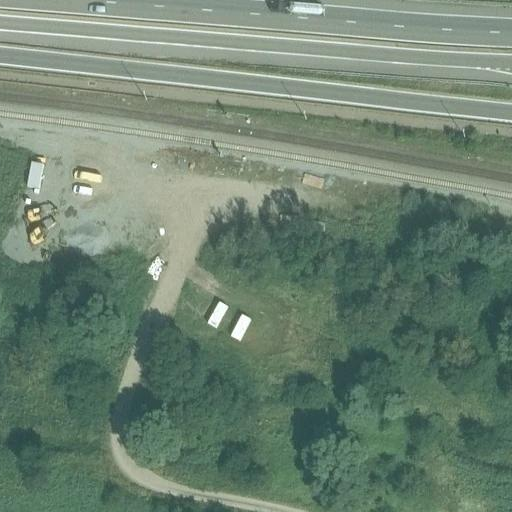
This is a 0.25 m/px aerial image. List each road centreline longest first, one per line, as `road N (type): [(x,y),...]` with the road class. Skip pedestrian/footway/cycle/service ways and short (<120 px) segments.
road 1 (motorway): [(0,61),(511,117)]
road 2 (primary): [(0,29),(511,69)]
road 3 (primary): [(511,38),(0,0)]
road 4 (track): [(243,511),(147,485),(130,465),(124,431),(152,328),(215,198)]
